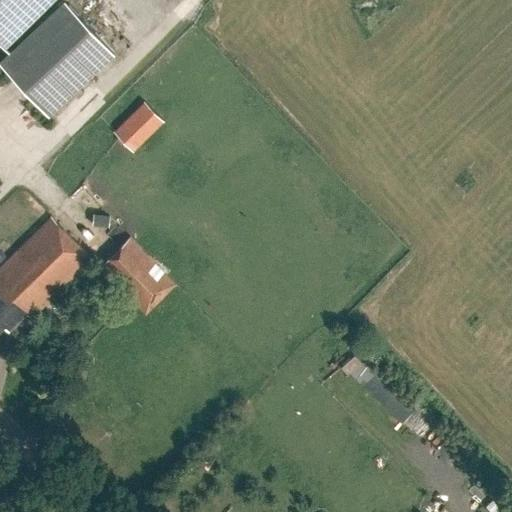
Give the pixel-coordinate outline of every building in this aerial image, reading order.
[(0,0),(0,43),(4,47),(51,0),(0,0)] [(0,64),(17,83),(48,116),(114,54),(83,21),(64,1),(0,61),(0,64)] [(130,152),(160,123),(140,102),(110,132),(130,152)] [(0,330),(5,327),(10,332),(26,315),(29,320),(61,289),(92,259),(50,217),(0,266),(0,330)] [(97,267),(118,289),(144,315),(175,285),(129,237),(97,267)]
